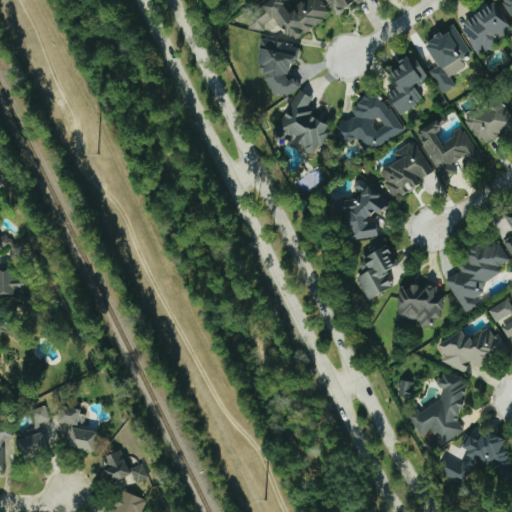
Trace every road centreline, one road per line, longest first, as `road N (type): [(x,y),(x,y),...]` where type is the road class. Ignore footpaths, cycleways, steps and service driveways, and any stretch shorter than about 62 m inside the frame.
road 1 (secondary): [(433,511),(173,0)]
road 2 (secondary): [(142,0),(401,511)]
